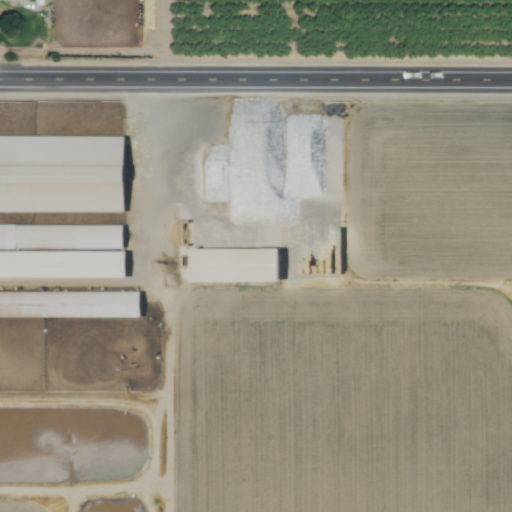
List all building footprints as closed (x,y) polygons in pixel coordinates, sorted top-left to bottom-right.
[(0,137),(0,213),(122,213),(122,138),(0,137)] [(339,203),(294,203),(294,283),(339,283),(339,203)] [(0,226),(0,250),(121,250),(121,226),(0,226)] [(187,251),(187,284),(276,284),(276,251),(187,251)] [(0,278),(123,278),(123,253),(0,253),(0,278)] [(138,292),(0,292),(0,318),(138,318),(138,292)]
